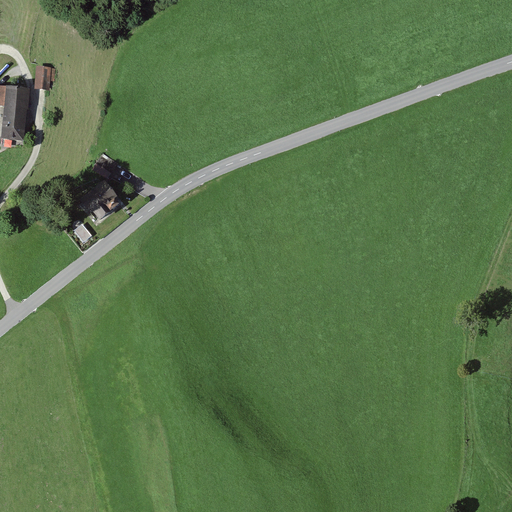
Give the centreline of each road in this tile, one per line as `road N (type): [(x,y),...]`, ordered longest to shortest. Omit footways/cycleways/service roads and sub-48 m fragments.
road 1 (unclassified): [(0,325),(202,174),(511,61)]
road 2 (track): [(511,220),(485,278),(473,333),(471,456),(458,511)]
